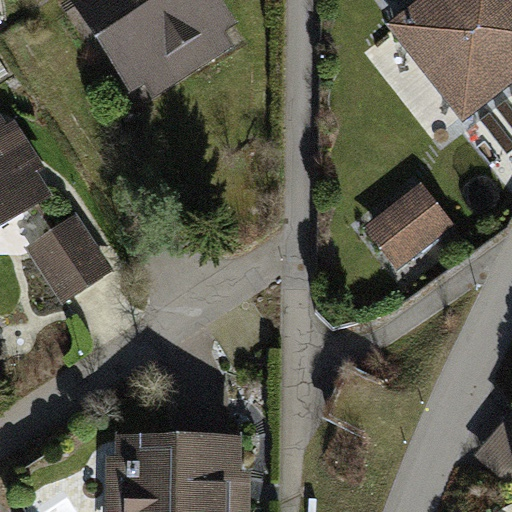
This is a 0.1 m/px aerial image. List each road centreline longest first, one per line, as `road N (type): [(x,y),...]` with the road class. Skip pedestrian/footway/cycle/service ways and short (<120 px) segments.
road 1 (track): [(303,0),(297,377)]
road 2 (residential): [(0,438),(298,246)]
road 3 (residential): [(409,511),(511,288)]
